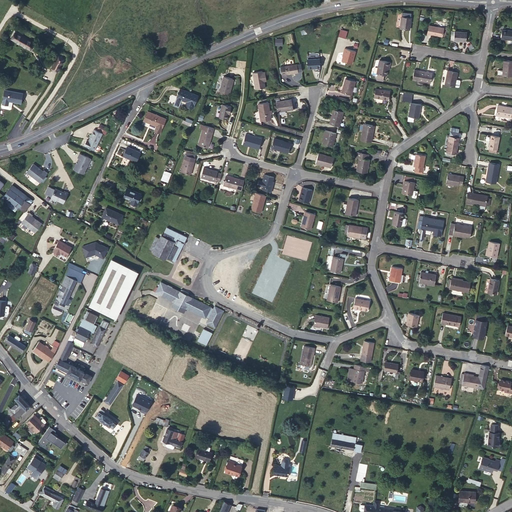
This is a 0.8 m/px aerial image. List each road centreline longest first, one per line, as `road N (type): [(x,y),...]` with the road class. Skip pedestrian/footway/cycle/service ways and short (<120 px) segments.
road 1 (secondary): [(372,0),(257,31),(0,150)]
road 2 (tertiary): [(0,349),(61,420),(137,477),(318,511)]
road 3 (residential): [(391,318),(336,340),(289,330),(216,299),(207,287),(212,261),(275,231),(294,177)]
road 4 (residential): [(511,364),(401,341),(391,318)]
road 5 (residential): [(463,102),(391,153),(384,191)]
